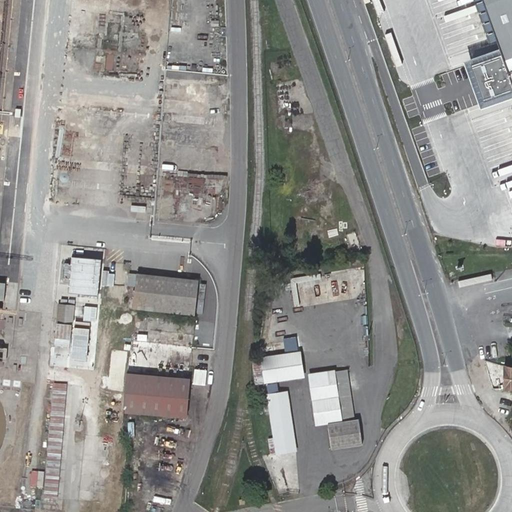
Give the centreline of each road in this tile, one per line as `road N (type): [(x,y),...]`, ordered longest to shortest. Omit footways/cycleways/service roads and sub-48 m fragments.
road 1 (unclassified): [(236,0),(239,157),(224,361),(181,511)]
road 2 (secondary): [(316,0),(431,357),(428,396),(412,425)]
road 3 (secondary): [(481,423),(464,392),(339,0)]
road 4 (unknown): [(22,511),(34,390)]
